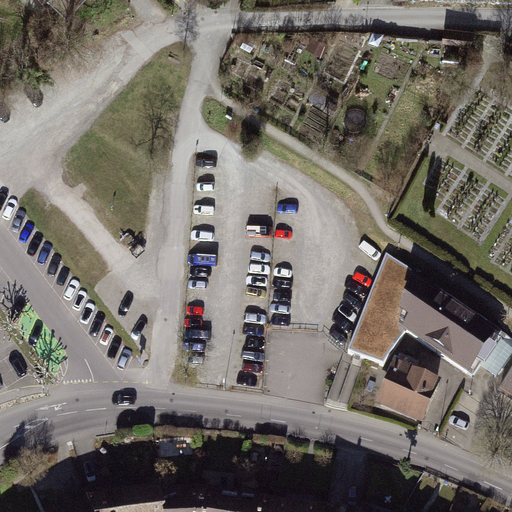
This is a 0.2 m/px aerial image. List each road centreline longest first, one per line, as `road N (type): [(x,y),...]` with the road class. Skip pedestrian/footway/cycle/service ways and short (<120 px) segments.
road 1 (secondary): [(0,442),(66,412),(104,406),(265,415),(382,440),(511,492)]
road 2 (residential): [(201,19),(511,19)]
